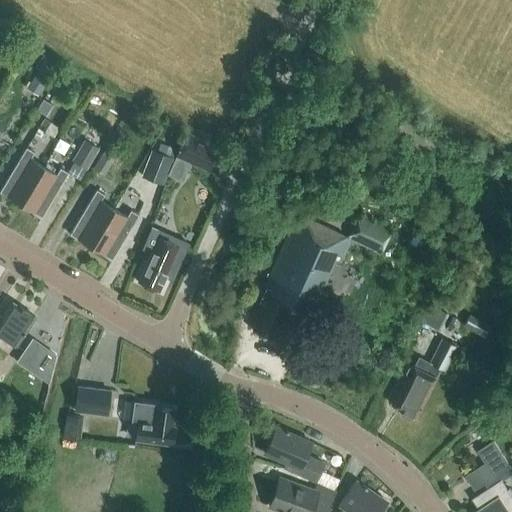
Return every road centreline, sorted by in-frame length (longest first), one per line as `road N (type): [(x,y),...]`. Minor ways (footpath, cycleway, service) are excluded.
road 1 (unclassified): [(162,341),(313,0)]
road 2 (tertiary): [(431,511),(350,432),(233,383)]
road 3 (tertiary): [(162,341),(0,244)]
road 4 (residential): [(245,511),(233,383)]
